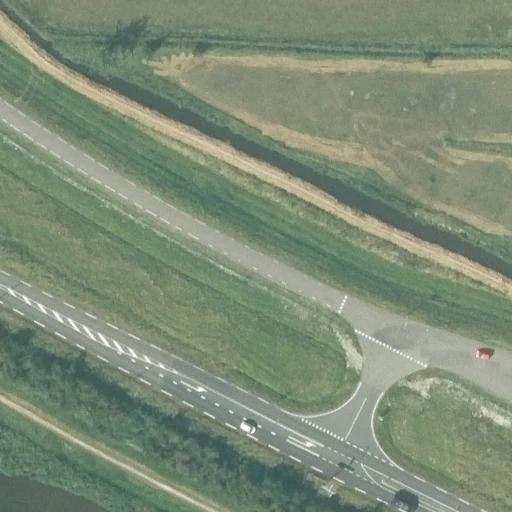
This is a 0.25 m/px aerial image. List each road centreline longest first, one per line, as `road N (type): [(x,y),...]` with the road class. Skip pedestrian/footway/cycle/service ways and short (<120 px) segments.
road 1 (unclassified): [(399,334),(0,116)]
road 2 (primary): [(336,461),(0,276)]
road 3 (tertiary): [(399,334),(336,461)]
